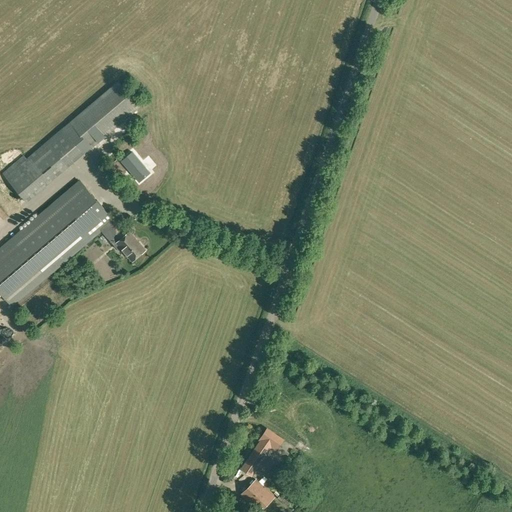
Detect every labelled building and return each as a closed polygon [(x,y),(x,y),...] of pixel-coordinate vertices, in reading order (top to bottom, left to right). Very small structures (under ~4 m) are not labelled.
[(139,107),(118,82),(70,123),(91,147),(139,107)] [(82,152),(63,129),(6,177),(26,200),(82,152)] [(80,181),(12,239),(0,248),(0,291),(12,306),(45,277),(101,230),(111,221),(113,219),(80,181)] [(124,236),(111,221),(101,230),(118,250),(121,247),(132,260),(145,250),(129,232),(124,236)] [(279,436),(271,448),(276,451),(284,440),(279,436)] [(261,441),(242,469),(251,475),(270,447),(261,441)] [(258,511),(274,497),(256,479),(241,494),(258,511)]
